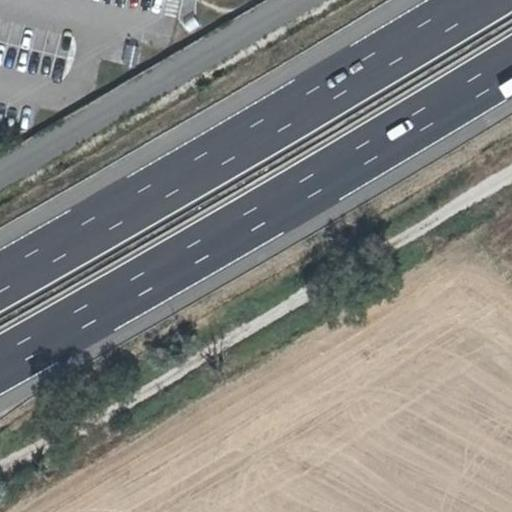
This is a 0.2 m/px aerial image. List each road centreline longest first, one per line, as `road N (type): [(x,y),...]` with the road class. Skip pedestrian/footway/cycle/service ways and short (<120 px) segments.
road 1 (motorway): [(0,373),(511,70)]
road 2 (unclassified): [(0,474),(511,177)]
road 3 (motorway): [(488,0),(0,288)]
road 4 (unclassified): [(297,0),(0,174)]
